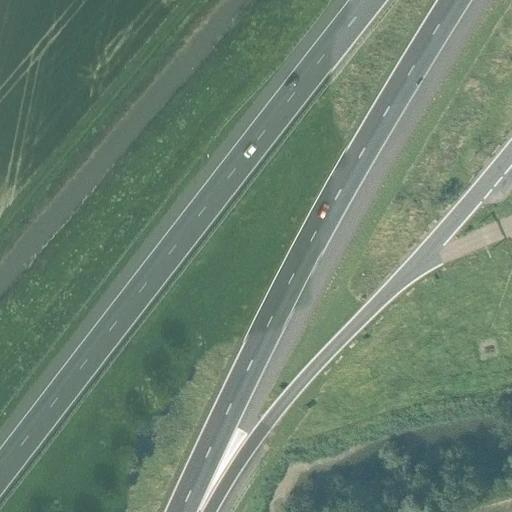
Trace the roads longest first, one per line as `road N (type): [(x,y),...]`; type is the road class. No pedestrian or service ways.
road 1 (motorway): [(369,0),(0,475)]
road 2 (motorway): [(180,511),(294,273),(453,0)]
road 3 (motorway): [(207,511),(276,410),(404,272)]
